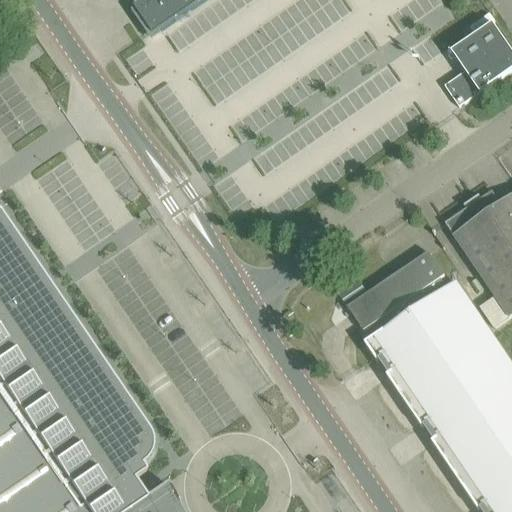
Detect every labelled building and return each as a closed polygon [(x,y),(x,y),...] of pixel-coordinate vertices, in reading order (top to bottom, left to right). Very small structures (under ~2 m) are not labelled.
[(129,0),(153,33),(153,35),(204,0),(129,0)] [(453,54),(466,74),(446,88),(460,109),(467,105),(511,73),(511,52),(494,26),(453,54)] [(446,225),(511,320),(511,319),(511,197),(502,205),(493,193),(446,225)] [(0,511),(182,511),(168,485),(159,491),(147,499),(143,494),(144,493),(145,492),(146,491),(146,489),(145,488),(145,487),(144,486),(143,485),(142,484),(140,484),(139,485),(138,485),(134,481),(146,473),(142,467),(146,463),(148,460),(150,457),(151,452),(152,449),(152,446),(152,442),(152,438),(151,436),(149,432),(0,213),(0,511)] [(438,441),(433,444),(479,511),(484,508),(486,511),(511,511),(511,365),(457,284),(448,290),(442,281),(446,278),(429,254),(348,309),(365,333),(369,330),(375,339),(366,346),(378,363),(382,359),(393,375),(388,378),(423,429),(427,426),(438,441)] [(359,283),(340,296),(348,308),(367,295),(359,283)]
